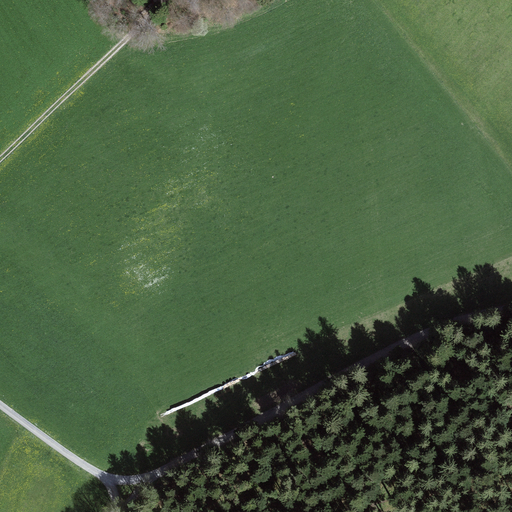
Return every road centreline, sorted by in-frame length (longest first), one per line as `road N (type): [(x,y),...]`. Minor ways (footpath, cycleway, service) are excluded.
road 1 (track): [(119,511),(148,476),(384,355),(459,322),(511,313)]
road 2 (track): [(0,159),(163,0)]
